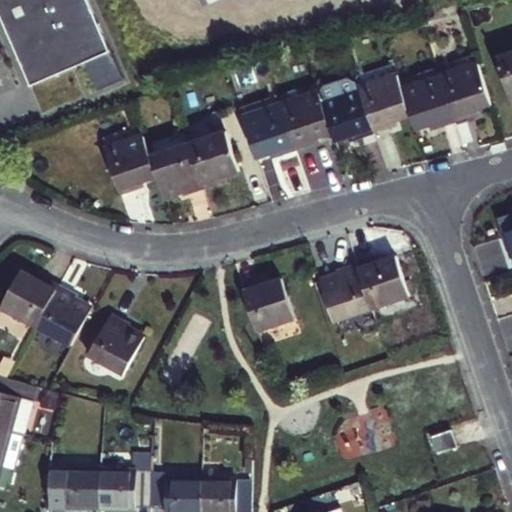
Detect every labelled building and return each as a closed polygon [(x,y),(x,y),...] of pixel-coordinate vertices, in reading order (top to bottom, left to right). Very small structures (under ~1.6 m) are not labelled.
[(0,0),(0,6),(35,80),(95,52),(115,43),(94,0),(0,0)] [(115,43),(95,52),(107,80),(128,70),(115,43)] [(474,55),(436,69),(440,79),(478,67),(474,55)] [(511,56),(498,61),(511,104),(511,103),(511,56)] [(492,106),(478,67),(440,79),(455,124),(475,118),(473,112),(492,106)] [(422,74),(425,84),(440,79),(436,69),(422,74)] [(395,70),(357,83),(361,93),(399,80),(395,70)] [(412,119),(416,131),(434,125),(436,130),(455,124),(440,79),(425,84),(402,91),(412,119)] [(399,80),(361,93),(376,139),(395,132),(393,125),(412,119),(402,91),(399,80)] [(316,82),(277,94),(282,109),(321,97),(321,96),(316,82)] [(335,137),(337,144),(355,139),(357,145),(376,139),(361,93),(357,83),(321,96),(321,97),(335,137)] [(277,94),(238,107),(243,122),(282,109),(277,94)] [(335,137),(321,97),(282,109),(297,155),(318,148),(316,143),(335,137)] [(297,155),(282,109),(243,122),(257,162),(276,156),(278,162),(297,155)] [(221,118),(185,130),(189,145),(226,133),(221,118)] [(226,133),(189,145),(205,191),(224,185),(222,178),(239,172),(226,133)] [(144,140),(106,152),(121,198),(140,191),(139,187),(157,180),(150,159),(144,140)] [(205,191),(189,145),(150,159),(157,180),(163,198),(181,192),(183,198),(205,191)] [(412,300),(397,258),(380,265),(378,259),(359,265),(375,311),(412,300)] [(342,277),(323,283),(336,324),(375,311),(359,265),(340,271),(342,277)] [(6,312),(41,328),(63,284),(44,275),(42,280),(26,272),(6,312)] [(263,280),(244,287),(259,332),(296,319),(283,279),(265,285),(263,280)] [(79,293),(63,284),(41,328),(76,346),(96,306),(77,297),(79,293)] [(136,323),(117,314),(95,357),(130,375),(148,337),(133,330),(136,323)] [(0,427),(15,431),(29,435),(43,386),(0,373),(0,427)] [(0,427),(0,481),(1,481),(15,431),(0,427)] [(460,449),(454,431),(437,437),(443,455),(460,449)] [(68,469),(52,468),(51,505),(67,506),(67,508),(103,510),(105,469),(68,467),(68,469)] [(139,471),(105,469),(103,510),(145,511),(153,511),(155,474),(139,473),(139,471)] [(169,475),(155,474),(153,511),(206,511),(208,481),(169,479),(169,475)] [(206,511),(256,511),(258,485),(241,485),(241,482),(208,481),(206,511)]
